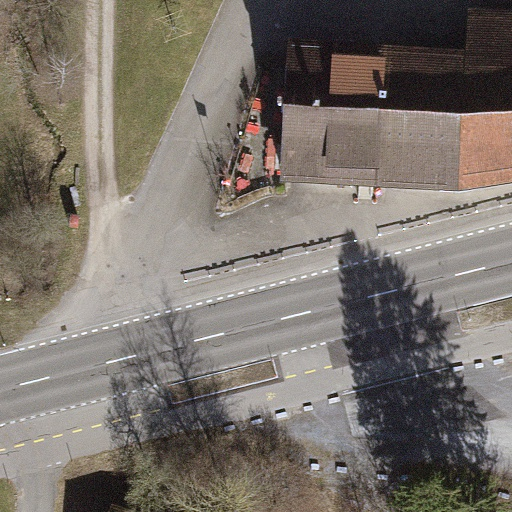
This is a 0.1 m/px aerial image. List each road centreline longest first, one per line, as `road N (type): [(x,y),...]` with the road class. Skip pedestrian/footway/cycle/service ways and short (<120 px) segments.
road 1 (secondary): [(65,375),(511,262)]
road 2 (track): [(65,375),(112,258),(101,158),(101,0)]
road 3 (residential): [(65,375),(37,457),(36,511)]
